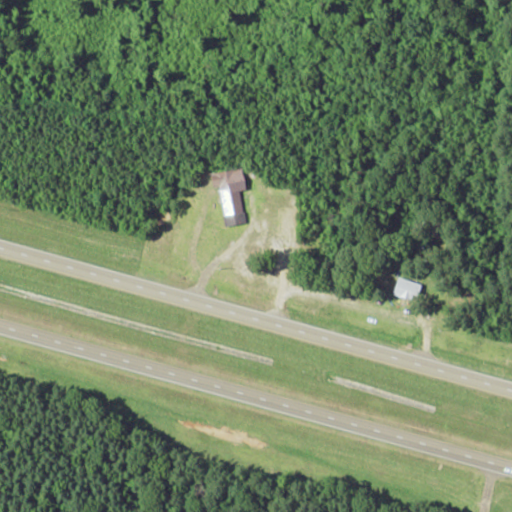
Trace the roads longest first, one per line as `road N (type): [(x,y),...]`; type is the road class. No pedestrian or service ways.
road 1 (trunk): [(0,326),(511,468)]
road 2 (trunk): [(511,391),(0,249)]
